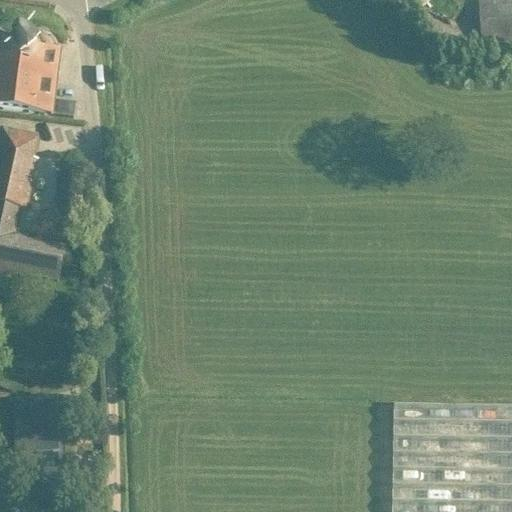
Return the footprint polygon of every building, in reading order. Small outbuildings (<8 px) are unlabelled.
[(511,0),(479,0),(482,46),(511,43),(511,0)] [(0,111),(47,117),(47,116),(72,119),(74,105),(49,102),(53,69),(54,69),(56,56),(54,56),(54,53),(40,51),(39,44),(34,39),(27,36),(21,36),(15,39),(14,40),(0,32),(0,111)] [(0,278),(26,283),(27,278),(58,284),(65,250),(47,247),(48,241),(20,235),(24,211),(30,212),(36,171),(38,162),(34,161),(39,138),(2,130),(0,138),(0,278)] [(57,224),(61,224),(81,225),(83,177),(59,176),(57,224)] [(28,424),(23,424),(24,449),(44,448),(44,453),(62,453),(61,424),(78,423),(77,397),(27,399),(28,424)] [(511,511),(511,410),(455,409),(393,408),(391,511),(511,511)]
